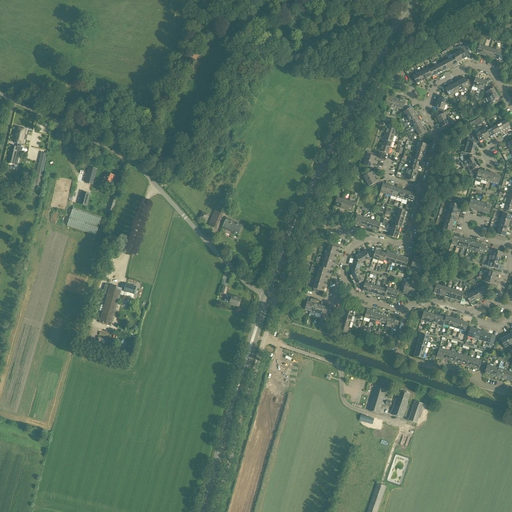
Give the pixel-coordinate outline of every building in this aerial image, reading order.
[(462,60),(467,57),(465,54),(469,52),(465,45),(461,47),(462,49),(458,52),(462,60)] [(482,55),(485,47),(479,45),(476,53),(482,55)] [(498,60),(501,52),(495,50),(493,58),(498,60)] [(462,60),(458,52),(452,55),(453,56),(457,62),(462,60)] [(451,58),(450,56),(448,57),(453,67),(458,64),(457,62),(453,56),(451,58)] [(448,70),(453,67),(448,57),(445,59),(446,60),(443,62),(448,70)] [(443,72),(448,70),(443,62),(438,64),(443,72)] [(438,75),(443,72),(438,64),(433,67),(438,75)] [(433,78),(438,75),(433,67),(428,70),(433,78)] [(433,78),(428,70),(427,68),(422,71),(427,79),(432,76),(433,78)] [(422,81),(427,79),(422,71),(417,73),(422,81)] [(422,81),(417,73),(413,76),(411,74),(408,76),(411,83),(415,81),(416,84),(422,81)] [(466,80),(465,78),(460,80),(464,88),(469,86),(471,86),(473,80),(469,79),(466,80)] [(481,80),(475,78),(471,90),(477,91),(481,80)] [(459,91),(464,88),(460,80),(455,83),(459,91)] [(481,80),(477,91),(479,92),(480,89),(483,90),(485,84),(486,82),(481,80)] [(454,94),(459,91),(455,83),(450,86),(454,94)] [(491,89),(489,85),(485,84),(483,90),(485,90),(488,97),(496,93),(493,88),(491,89)] [(449,96),(454,94),(450,86),(445,89),(446,91),(449,96)] [(445,104),(448,97),(449,96),(446,91),(443,93),(441,97),(439,96),(437,102),(445,104)] [(496,93),(488,97),(486,99),(490,106),(496,103),(495,100),(499,98),(496,93)] [(391,106),(393,97),(387,96),(385,105),(391,106)] [(397,108),(399,99),(393,97),(391,106),(397,108)] [(403,110),(405,104),(406,101),(399,99),(397,108),(403,110)] [(439,116),(444,113),(443,111),(445,104),(437,102),(435,107),(438,108),(437,112),(439,116)] [(409,109),(407,105),(405,104),(403,110),(406,117),(414,113),(411,107),(409,109)] [(409,122),(411,121),(411,120),(417,117),(414,113),(406,117),(409,122)] [(439,116),(436,117),(439,122),(449,117),(449,116),(447,118),(444,113),(439,116)] [(414,126),(422,122),(419,116),(417,117),(411,120),(411,121),(414,126)] [(449,117),(439,122),(441,127),(445,125),(447,128),(453,124),(449,117)] [(505,130),(510,127),(506,120),(501,122),(505,130)] [(416,131),(424,127),(422,122),(414,126),(416,131)] [(500,133),(505,130),(501,122),(496,125),(500,133)] [(495,136),(500,133),(496,125),(491,128),(495,136)] [(394,136),(396,130),(387,127),(385,133),(394,136)] [(419,136),(420,135),(427,131),(424,127),(416,131),(419,136)] [(484,139),(489,137),(486,130),(484,127),(482,128),(483,130),(480,131),(484,139)] [(26,130),(17,128),(14,143),(22,145),(26,130)] [(490,138),(495,136),(491,128),(486,130),(489,137),(490,138)] [(479,142),(484,139),(480,131),(475,134),(476,136),(479,142)] [(392,142),(394,136),(385,133),(383,139),(392,142)] [(478,143),(475,137),(472,139),(468,138),(467,141),(466,147),(474,150),(476,144),(478,143)] [(390,148),(392,142),(383,139),(382,145),(390,148)] [(426,150),(428,145),(419,142),(418,147),(426,150)] [(389,154),(390,148),(382,145),(380,151),(389,154)] [(19,151),(21,151),(21,148),(12,146),(8,163),(9,163),(9,161),(18,164),(20,154),(18,153),(19,151)] [(425,156),(426,150),(418,147),(416,153),(425,156)] [(472,157),(474,150),(466,147),(464,152),(461,151),(460,157),(464,158),(464,157),(470,158),(472,157)] [(377,155),(368,152),(367,154),(363,165),(374,168),(375,164),(377,165),(378,162),(376,161),(377,157),(376,157),(377,155)] [(47,154),(41,153),(34,185),(40,186),(47,154)] [(423,161),(425,156),(416,153),(414,158),(423,161)] [(470,158),(464,157),(464,158),(465,161),(461,163),(464,168),(467,167),(475,163),(472,157),(470,158)] [(421,166),(423,161),(414,158),(413,164),(421,166)] [(477,176),(478,170),(475,163),(467,167),(469,172),(472,170),(474,175),(477,176)] [(420,172),(421,166),(413,164),(411,169),(418,171),(420,172)] [(87,175),(95,177),(97,169),(89,167),(87,175)] [(416,177),(418,171),(411,169),(409,168),(407,174),(416,177)] [(481,180),(484,171),(479,170),(478,170),(477,176),(475,181),(480,183),(481,180)] [(375,175),(373,171),(363,176),(369,187),(370,186),(371,188),(379,184),(378,181),(376,177),(378,177),(377,174),(375,175)] [(487,182),(489,173),(484,171),(481,180),(487,182)] [(110,186),(115,176),(107,172),(102,183),(110,186)] [(415,182),(416,179),(415,179),(416,177),(407,174),(405,173),(404,177),(406,177),(406,180),(414,182),(415,182)] [(492,183),(495,175),(489,173),(487,182),(492,183)] [(498,185),(500,176),(495,175),(492,183),(498,185)] [(386,194),(388,186),(383,184),(380,192),(386,194)] [(402,199),(405,191),(399,189),(396,197),(402,199)] [(408,201),(410,192),(405,191),(402,199),(408,201)] [(82,192),(79,204),(87,206),(90,194),(82,192)] [(410,192),(408,201),(410,202),(410,203),(410,205),(412,205),(413,202),(416,194),(410,192)] [(340,208),(343,199),(337,197),(334,206),(340,208)] [(346,210),(349,201),(343,199),(340,208),(346,210)] [(457,211),(459,205),(452,203),(452,201),(449,200),(447,207),(449,208),(457,211)] [(353,212),(355,203),(349,201),(346,210),(353,212)] [(489,214),(492,206),(486,204),(484,213),(489,214)] [(217,229),(225,211),(216,208),(208,225),(217,229)] [(406,218),(407,212),(399,209),(397,215),(406,218)] [(199,219),(205,222),(208,216),(201,213),(199,219)] [(360,226),(363,217),(357,215),(354,224),(360,226)] [(404,223),(406,218),(397,215),(396,220),(404,223)] [(239,234),(242,226),(238,224),(238,223),(227,217),(222,228),(234,233),(234,232),(239,234)] [(366,228),(369,219),(363,217),(360,226),(366,228)] [(372,230),(375,221),(369,219),(366,228),(372,230)] [(402,228),(404,223),(396,220),(394,226),(392,225),(402,228)] [(378,232),(379,231),(379,229),(381,223),(375,221),(372,230),(378,232)] [(397,239),(399,233),(390,231),(389,236),(397,239)] [(457,246),(459,237),(454,236),(451,244),(457,246)] [(462,248),(465,239),(459,237),(457,246),(462,248)] [(468,249),(470,241),(465,239),(462,248),(468,249)] [(478,253),(481,244),(476,242),(473,251),(478,253)] [(484,254),(485,250),(486,248),(487,246),(481,244),(478,253),(484,254)] [(328,245),(327,251),(339,254),(340,253),(338,252),(339,248),(332,246),(330,245),(328,245)] [(367,253),(365,250),(360,253),(365,261),(370,258),(373,259),(375,253),(369,251),(367,253)] [(501,258),(502,253),(494,250),(492,256),(501,258)] [(326,252),(325,256),(336,259),(337,255),(339,256),(339,254),(327,251),(326,252)] [(359,265),(359,264),(365,261),(360,253),(355,256),(357,258),(354,260),(353,263),(359,265)] [(401,265),(403,257),(398,255),(395,264),(401,265)] [(324,259),(323,261),(336,265),(336,264),(335,263),(336,259),(325,256),(324,259)] [(411,267),(422,270),(425,259),(421,258),(422,256),(419,256),(418,257),(414,256),(412,262),(412,264),(411,267)] [(406,267),(409,258),(403,257),(401,265),(406,267)] [(319,266),(330,270),(332,270),(334,266),(336,267),(336,265),(323,261),(322,267),(319,266)] [(497,269),(499,264),(490,261),(489,266),(497,269)] [(319,266),(318,272),(330,276),(331,274),(329,274),(330,270),(319,266)] [(352,280),(360,276),(357,271),(358,269),(352,267),(351,271),(352,274),(349,275),(352,280)] [(496,285),(497,281),(499,281),(499,279),(498,278),(499,274),(488,271),(485,282),(488,283),(491,284),(493,284),(496,285)] [(317,273),(316,277),(327,280),(328,276),(330,277),(330,276),(318,272),(317,273)] [(363,289),(365,283),(363,282),(362,281),(363,281),(360,276),(352,280),(355,285),(357,284),(359,288),(363,289)] [(315,281),(314,283),(327,287),(327,285),(326,285),(327,280),(316,277),(315,281)] [(414,296),(417,286),(406,282),(407,280),(404,279),(404,280),(403,284),(405,285),(404,288),(402,288),(400,292),(403,293),(407,294),(406,296),(409,297),(410,295),(414,296)] [(313,288),(314,289),(317,289),(319,290),(321,291),(324,292),(325,287),(327,288),(327,287),(314,283),(313,288)] [(125,290),(105,284),(102,294),(107,296),(100,320),(112,323),(121,291),(127,292),(126,295),(133,297),(134,294),(136,287),(126,284),(125,290)] [(439,295),(442,286),(436,284),(434,293),(439,295)] [(485,295),(490,293),(486,285),(481,288),(485,295)] [(445,296),(447,288),(442,286),(439,295),(445,296)] [(450,298),(453,289),(447,288),(445,296),(450,298)] [(480,298),(485,295),(481,288),(476,290),(480,298)] [(396,299),(398,291),(393,289),(390,298),(396,299)] [(456,299),(458,291),(453,289),(450,298),(456,299)] [(475,301),(480,298),(476,290),(471,293),(475,301)] [(462,298),(464,293),(458,291),(456,299),(461,301),(462,298)] [(470,303),(475,301),(471,293),(466,296),(470,303)] [(226,295),(224,301),(227,302),(230,303),(230,304),(234,305),(239,306),(241,299),(232,296),(232,297),(229,296),(226,295)] [(311,312),(313,303),(307,301),(305,310),(311,312)] [(321,315),(323,309),(324,306),(318,305),(316,313),(321,315)] [(353,316),(355,310),(346,307),(344,313),(353,316)] [(370,319),(373,311),(367,309),(365,317),(370,319)] [(376,321),(378,312),(373,311),(370,319),(376,321)] [(381,323),(384,314),(378,312),(376,321),(381,323)] [(427,322),(430,313),(424,312),(421,320),(427,322)] [(351,322),(353,316),(344,313),(342,319),(351,322)] [(432,323),(435,315),(430,313),(427,322),(432,323)] [(438,325),(440,317),(435,315),(432,323),(438,325)] [(443,327),(444,325),(446,316),(446,318),(440,317),(438,325),(443,327)] [(449,326),(452,318),(446,316),(444,325),(449,326)] [(454,328),(457,320),(452,318),(449,326),(454,328)] [(349,328),(351,322),(342,319),(340,325),(349,328)] [(397,330),(399,321),(394,319),(391,328),(397,330)] [(460,330),(463,321),(457,320),(454,328),(460,330)] [(465,331),(468,323),(463,321),(460,330),(465,331)] [(347,334),(349,328),(340,325),(338,331),(347,334)] [(473,338),(476,330),(470,328),(468,336),(473,338)] [(493,346),(495,339),(491,337),(492,334),(487,333),(484,341),(489,343),(489,345),(493,346)] [(428,342),(430,337),(430,336),(421,334),(419,339),(428,342)] [(505,347),(510,345),(505,337),(500,340),(505,347)] [(443,358),(445,349),(439,348),(437,357),(443,358)] [(449,360),(452,351),(445,349),(443,358),(449,360)] [(423,358),(425,353),(416,350),(415,356),(423,358)] [(455,362),(458,353),(452,351),(449,360),(455,362)] [(461,364),(464,355),(458,353),(455,362),(461,364)] [(467,366),(470,357),(464,355),(461,364),(467,366)] [(473,368),(476,359),(470,357),(467,366),(473,368)] [(479,370),(482,361),(476,359),(473,368),(479,370)] [(495,376),(501,378),(503,370),(504,367),(499,365),(498,368),(495,376)] [(506,370),(507,368),(504,367),(504,370),(503,370),(501,378),(506,380),(509,371),(506,370)] [(390,406),(392,402),(387,400),(387,399),(383,398),(386,390),(375,387),(368,411),(379,414),(382,404),(390,406)] [(407,403),(410,394),(400,391),(400,389),(398,389),(397,392),(399,393),(397,399),(396,399),(391,414),(395,415),(403,418),(408,403),(407,403)] [(417,423),(423,404),(415,401),(409,420),(417,423)] [(377,511),(386,486),(377,483),(367,511),(377,511)]
